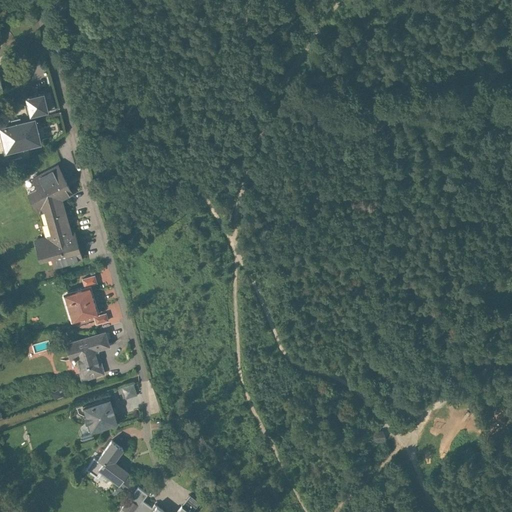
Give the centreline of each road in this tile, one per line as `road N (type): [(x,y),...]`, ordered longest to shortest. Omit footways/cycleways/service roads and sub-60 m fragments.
road 1 (track): [(40,1),(66,14),(105,59),(194,181),(286,358),(348,387),(403,445)]
road 2 (unknown): [(306,511),(240,378),(233,249),(245,178),(281,91),(343,0)]
road 3 (residential): [(136,360),(40,1)]
road 4 (track): [(246,0),(229,110),(194,181)]
road 5 (track): [(403,445),(421,417),(511,357)]
